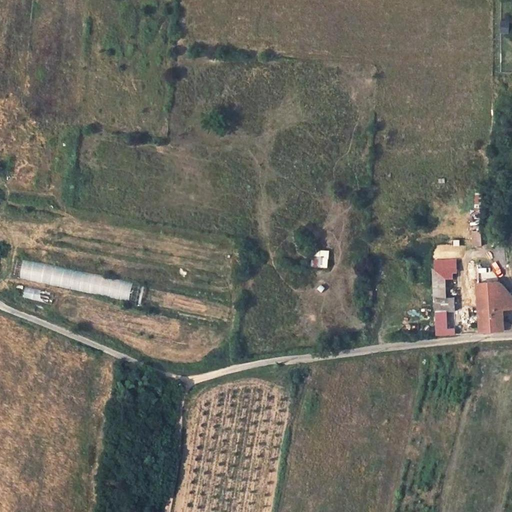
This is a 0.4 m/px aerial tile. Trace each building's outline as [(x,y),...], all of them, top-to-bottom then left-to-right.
[(482,227),(473,227),(473,246),(483,246),(482,227)] [(312,266),(328,266),(328,249),(312,249),(312,266)] [(446,279),(454,278),(454,273),(458,273),(457,259),(435,260),(436,279),(446,279)] [(23,260),(19,278),(141,302),(144,284),(23,260)] [(500,280),(490,266),(478,267),(478,282),(500,280)] [(469,293),(479,293),(478,282),(478,267),(469,268),(469,293)] [(436,279),(437,336),(448,335),(448,330),(447,310),(446,298),(446,279),(436,279)] [(505,330),(504,310),(511,309),(511,296),(500,280),(478,282),(479,293),(480,313),(481,323),(482,332),(505,330)] [(164,290),(160,308),(206,318),(210,300),(164,290)] [(447,310),(455,310),(454,298),(446,298),(447,310)] [(80,323),(182,340),(186,318),(83,302),(80,323)] [(150,392),(141,390),(138,399),(147,402),(150,392)]
